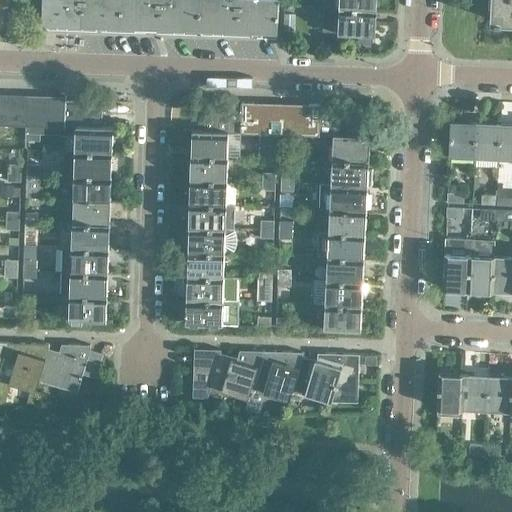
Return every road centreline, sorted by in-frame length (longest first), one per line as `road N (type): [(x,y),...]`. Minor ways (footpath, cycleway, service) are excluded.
road 1 (unclassified): [(148,377),(157,71)]
road 2 (unclassified): [(415,79),(157,71)]
road 3 (unclassified): [(402,330),(415,79)]
road 4 (unclassified): [(395,511),(402,330)]
road 5 (unclassified): [(157,71),(0,66)]
